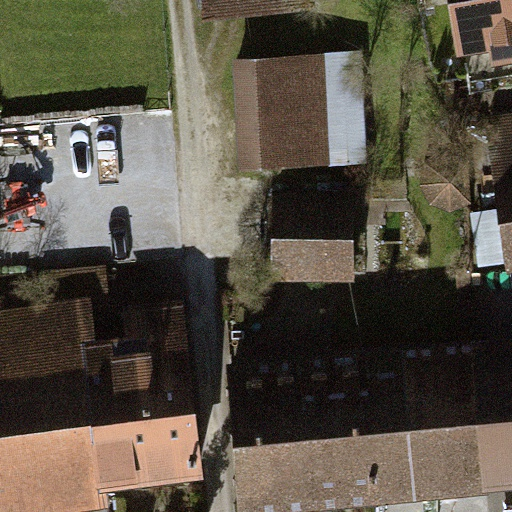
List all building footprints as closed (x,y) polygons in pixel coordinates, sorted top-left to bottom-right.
[(210,0),(213,27),(301,20),(299,0),(210,0)] [(511,0),(454,0),(464,66),(511,59),(511,0)] [(246,63),(251,177),(371,172),(366,58),(246,63)] [(508,276),(511,275),(511,111),(485,116),(508,276)] [(275,280),(362,283),(365,199),(277,196),(275,280)] [(47,306),(0,312),(0,511),(49,511),(102,506),(101,490),(205,477),(184,302),(113,311),(107,263),(43,270),(47,306)] [(511,347),(483,349),(494,495),(511,494),(511,347)] [(320,509),(494,495),(483,349),(308,363),(320,509)] [(258,511),(285,511),(320,509),(308,363),(247,368),(258,511)]
